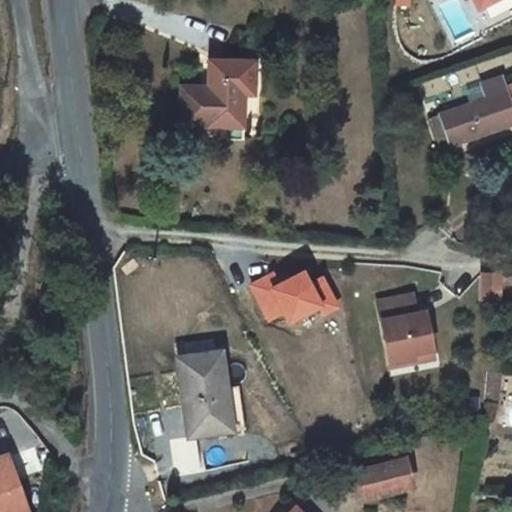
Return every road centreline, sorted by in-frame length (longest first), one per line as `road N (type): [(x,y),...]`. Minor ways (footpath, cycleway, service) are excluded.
road 1 (tertiary): [(113,480),(103,310),(73,134)]
road 2 (residential): [(73,134),(33,100),(14,0)]
road 3 (unknown): [(113,480),(0,395)]
road 4 (tertiary): [(73,134),(58,0)]
